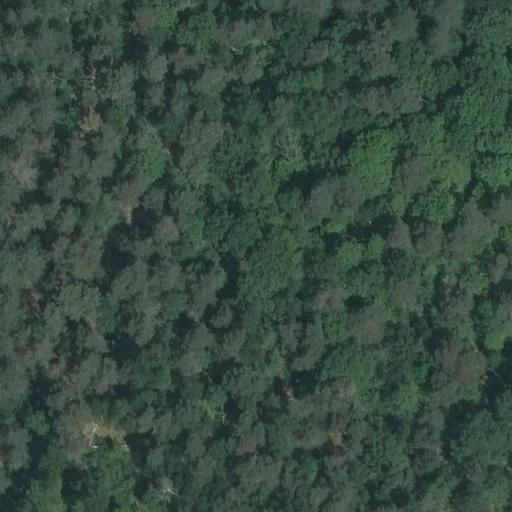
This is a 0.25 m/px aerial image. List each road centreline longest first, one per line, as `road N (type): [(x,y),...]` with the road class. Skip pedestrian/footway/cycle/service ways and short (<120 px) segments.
road 1 (track): [(166,0),(459,93),(511,218)]
road 2 (track): [(480,0),(459,93),(511,109)]
